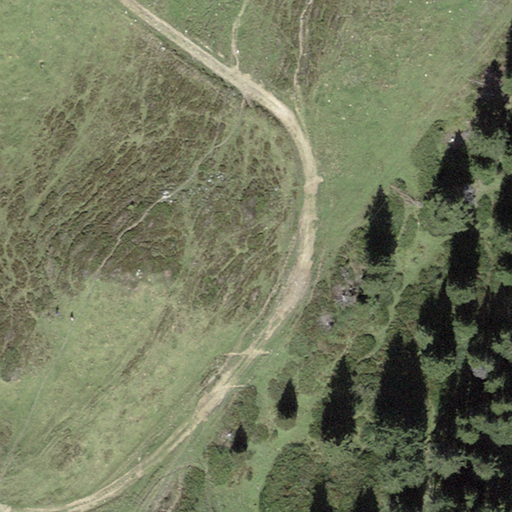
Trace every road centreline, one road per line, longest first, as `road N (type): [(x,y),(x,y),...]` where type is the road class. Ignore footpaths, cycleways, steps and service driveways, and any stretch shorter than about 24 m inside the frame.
road 1 (track): [(125,0),(284,111),(311,169),(309,239),(283,313),(165,449)]
road 2 (track): [(56,511),(96,500),(165,449)]
